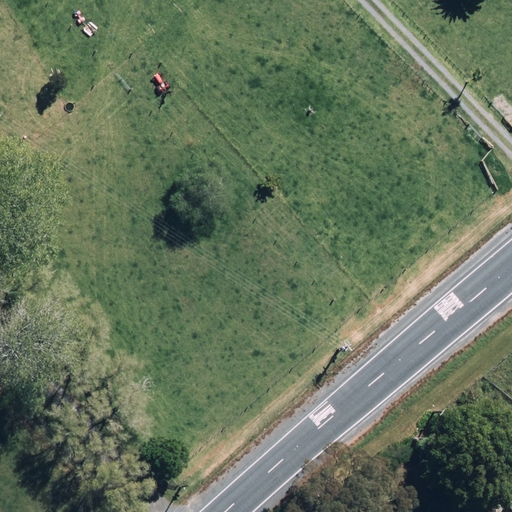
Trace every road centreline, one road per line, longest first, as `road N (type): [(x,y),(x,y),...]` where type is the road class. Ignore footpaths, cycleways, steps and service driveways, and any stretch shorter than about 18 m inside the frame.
road 1 (secondary): [(227,511),(511,266)]
road 2 (unknown): [(372,0),(511,150)]
